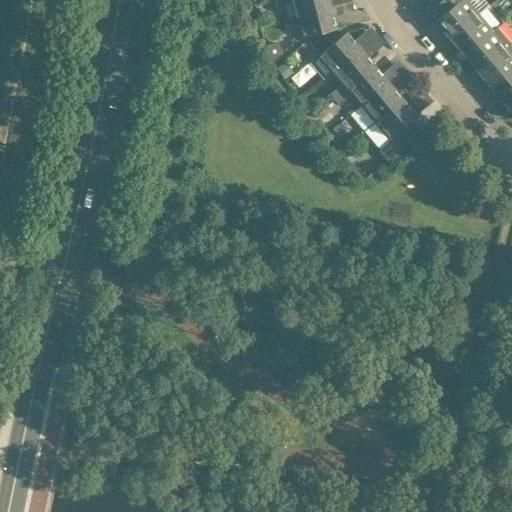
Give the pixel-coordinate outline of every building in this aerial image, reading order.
[(294,2),(297,16),(332,7),(329,0),(276,0),(279,6),(294,2)] [(438,0),(433,3),(443,15),(437,20),(452,38),(480,14),(468,0),(438,0)] [(337,28),(332,7),(297,16),(301,30),(301,31),(302,38),(337,28)] [(494,30),(480,14),(452,38),(465,54),(494,30)] [(465,54),(479,71),(511,43),(511,41),(499,26),(494,30),(465,54)] [(362,49),(347,32),(338,40),(334,35),(310,41),(321,54),(320,55),(334,72),(362,49)] [(284,53),(280,40),(266,45),(271,60),(274,61),(284,53)] [(511,43),(479,71),(493,87),(511,71),(511,43)] [(343,83),(330,94),(335,100),(376,65),(369,58),(362,49),(334,72),(343,83)] [(376,65),(335,100),(339,105),(352,94),(362,105),(389,82),(382,73),(376,65)] [(511,71),(493,87),(507,104),(511,99),(511,71)] [(371,116),(366,121),(370,126),(403,98),(389,82),(362,105),(371,116)] [(380,150),(389,161),(422,132),(412,120),(418,115),(403,98),(370,126),(375,132),(380,127),(390,139),(380,150)]
